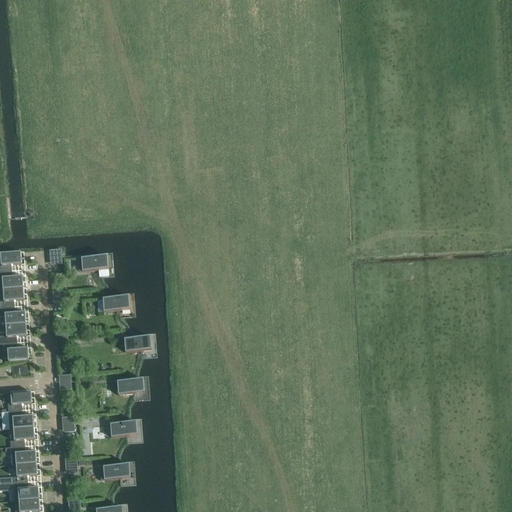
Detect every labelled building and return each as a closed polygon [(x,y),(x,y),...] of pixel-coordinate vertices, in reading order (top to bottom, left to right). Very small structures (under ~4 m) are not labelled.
[(0,273),(12,272),(12,267),(22,266),(21,253),(0,254),(0,273)] [(82,259),(82,260),(82,265),(79,266),(79,273),(101,271),(109,270),(108,258),(108,257),(82,259)] [(13,278),(12,272),(0,273),(0,279),(3,279),(4,291),(24,290),(23,277),(13,278)] [(24,290),(4,291),(4,303),(0,303),(1,309),(15,308),(15,303),(25,302),(24,290)] [(129,298),(123,298),(103,300),(104,313),(123,312),(122,311),(130,311),(129,298)] [(15,308),(1,309),(0,309),(0,317),(6,317),(6,327),(27,325),(26,313),(15,314),(15,308)] [(27,325),(6,327),(7,337),(0,337),(0,345),(4,345),(18,344),(17,339),(28,338),(27,325)] [(151,338),(144,338),(125,340),(126,354),(144,352),(152,351),(151,338)] [(18,350),(18,344),(4,345),(4,351),(8,351),(9,363),(29,362),(28,349),(18,350)] [(144,381),(133,381),(118,383),(119,396),(137,395),(137,394),(145,394),(144,381)] [(9,413),(23,412),(22,406),(33,405),(32,393),(7,394),(9,413)] [(23,412),(9,413),(10,431),(14,430),(34,429),(34,417),(23,417),(23,412)] [(137,423),(131,424),(111,425),(112,439),(130,437),(138,436),(137,424),(137,423)] [(34,429),(14,430),(15,442),(11,442),(11,449),(25,448),(25,442),(35,441),(34,429)] [(25,448),(11,449),(13,467),(17,466),(37,465),(36,452),(26,453),(25,448)] [(37,465),(17,466),(18,478),(14,478),(14,485),(28,484),(28,478),(38,477),(37,465)] [(129,466),(119,467),(104,468),(104,474),(101,474),(101,482),(123,480),(123,479),(131,479),(130,466),(129,466)] [(28,484),(14,485),(14,487),(15,503),(40,501),(39,488),(29,489),(28,484)] [(40,511),(40,501),(15,503),(16,511),(40,511)]
